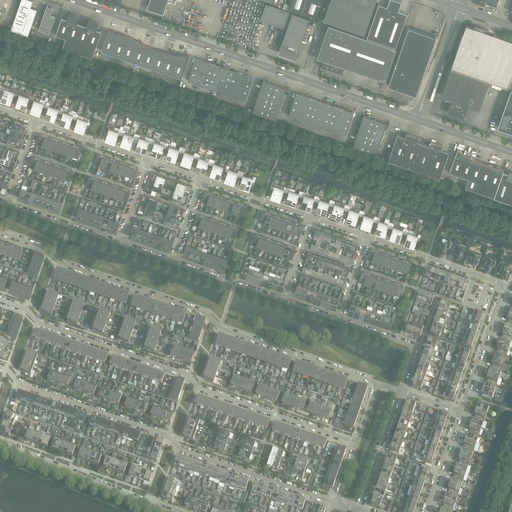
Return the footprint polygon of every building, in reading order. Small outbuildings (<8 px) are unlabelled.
[(31,0),(21,0),(11,30),(28,36),(37,9),(33,8),(31,7),(33,1),(31,0)] [(167,0),(151,0),(148,8),(163,13),(167,0)] [(316,19),(322,0),(291,0),(288,9),(316,19)] [(364,35),(376,0),(330,0),(324,21),(364,35)] [(395,48),(407,14),(398,11),(402,2),(396,0),(389,0),(387,7),(378,4),(367,37),(395,48)] [(310,18),(266,3),(260,18),(261,18),(287,27),(278,53),(295,59),(310,18)] [(39,29),(50,33),(55,16),(54,15),(51,14),(53,8),(47,5),(39,29)] [(92,58),(101,32),(96,30),(98,24),(98,23),(89,20),(89,21),(87,27),(81,25),(76,23),(78,17),(79,16),(69,13),(67,20),(63,18),(62,18),(56,35),(66,38),(63,48),(92,58)] [(396,48),(328,25),(319,53),(325,55),(321,66),(342,74),(344,67),(364,74),(385,81),(396,48)] [(488,29),(475,25),(470,37),(463,34),(451,67),(489,80),(508,87),(511,75),(511,40),(494,34),(490,45),(483,43),(488,29)] [(408,27),(389,82),(400,86),(399,88),(406,90),(406,88),(417,92),(436,37),(432,36),(412,29),(408,27)] [(176,58),(171,56),(172,54),(173,54),(173,53),(166,52),(162,51),(162,52),(162,53),(157,51),(157,50),(157,49),(157,51),(151,49),(152,48),(146,45),(143,43),(142,43),(143,44),(142,46),(137,44),(137,43),(137,44),(132,42),(133,38),(133,39),(134,38),(128,36),(123,34),(124,35),(122,39),(117,37),(117,36),(117,37),(112,35),(113,31),(114,32),(114,31),(108,30),(108,31),(101,51),(181,78),(189,55),(183,55),(182,59),(177,58),(177,57),(176,58)] [(245,100),(253,77),(196,57),(188,80),(245,100)] [(489,80),(451,67),(441,96),(452,100),(447,113),(464,118),(468,105),(479,109),(489,80)] [(275,120),(284,95),(286,89),(263,81),(252,112),(275,120)] [(6,101),(11,88),(6,86),(6,87),(3,86),(1,91),(4,92),(1,100),(6,101)] [(16,96),(18,90),(15,89),(11,88),(6,101),(11,103),(13,95),(16,96)] [(511,89),(497,128),(511,132),(511,89)] [(21,107),(26,93),(18,90),(16,96),(19,96),(16,105),(21,107)] [(345,135),(353,112),(297,92),(288,115),(345,135)] [(25,108),(28,101),(31,101),(33,96),(30,95),(30,94),(26,93),(21,107),(25,108)] [(35,112),(39,102),(41,98),(36,96),(35,97),(33,96),(31,101),(33,102),(30,111),(35,112)] [(39,102),(35,112),(40,114),(43,106),(45,107),(47,102),(44,101),(44,103),(39,102)] [(50,103),(47,102),(45,107),(48,108),(45,117),(50,118),(54,108),(49,106),(50,103)] [(54,108),(50,118),(55,120),(57,112),(60,113),(62,108),(59,107),(58,109),(54,108)] [(65,109),(62,108),(60,113),(63,114),(60,123),(65,124),(69,114),(64,112),(65,109)] [(75,119),(76,114),(77,112),(70,110),(69,114),(65,124),(69,126),(72,118),(75,119)] [(79,115),(76,114),(75,119),(77,120),(74,128),(79,130),(83,120),(78,118),(79,115)] [(376,155),(384,130),(387,124),(364,116),(353,147),(376,155)] [(84,132),(87,124),(89,125),(91,119),(84,117),(83,120),(79,130),(84,132)] [(17,126),(7,122),(5,127),(11,129),(9,134),(14,136),(17,126)] [(110,126),(107,125),(105,131),(108,132),(105,139),(111,141),(115,127),(114,126),(112,125),(111,126),(110,126)] [(17,126),(14,136),(18,137),(20,132),(26,134),(27,130),(17,126)] [(120,129),(115,127),(111,141),(115,143),(118,134),(121,135),(122,130),(120,129)] [(125,131),(122,130),(121,135),(123,136),(121,144),(126,146),(129,135),(125,133),(125,131)] [(9,134),(3,132),(2,137),(7,139),(6,144),(10,145),(14,136),(9,134)] [(129,135),(126,146),(130,147),(133,139),(136,140),(138,134),(135,133),(134,136),(129,135)] [(439,179),(449,153),(441,150),(443,146),(430,141),(428,146),(417,142),(419,137),(406,133),(405,137),(397,135),(388,161),(439,179)] [(42,146),(43,145),(42,145),(45,136),(40,134),(37,144),(42,146)] [(140,135),(138,134),(136,140),(138,141),(136,148),(141,150),(145,139),(140,138),(140,135)] [(24,139),(18,137),(14,136),(10,145),(15,147),(16,142),(22,144),(24,139)] [(50,138),(45,136),(42,145),(43,145),(46,146),(47,146),(50,138)] [(151,144),(153,139),(146,136),(145,139),(141,150),(145,152),(145,151),(148,143),(151,144)] [(56,139),(50,138),(47,146),(46,146),(45,149),(48,150),(49,147),(52,148),(56,139)] [(61,141),(56,139),(52,148),(56,149),(58,150),(61,141)] [(156,154),(160,144),(160,141),(153,139),(151,144),(153,145),(151,153),(156,154)] [(66,143),(61,141),(58,150),(56,149),(55,152),(58,153),(59,150),(63,152),(66,143)] [(160,156),(163,148),(166,149),(168,143),(161,141),(160,141),(160,144),(156,154),(160,156)] [(71,145),(66,143),(63,152),(66,153),(68,154),(71,145)] [(171,159),(175,148),(176,146),(168,143),(166,149),(169,150),(166,157),(171,159)] [(6,159),(9,149),(0,145),(0,150),(3,152),(1,157),(6,159)] [(76,146),(71,145),(68,154),(66,153),(65,156),(68,157),(69,154),(73,155),(76,146)] [(81,148),(76,146),(73,155),(72,156),(78,158),(81,148)] [(179,150),(175,148),(171,159),(175,160),(176,160),(178,152),(181,153),(183,148),(180,147),(179,150)] [(186,149),(183,148),(181,153),(184,154),(181,162),(186,164),(190,153),(185,152),(186,149)] [(503,172),(498,170),(499,168),(499,167),(495,166),(495,167),(495,168),(492,167),(493,166),(489,165),(489,167),(479,163),(479,162),(480,162),(476,160),(476,161),(474,160),(474,159),(470,157),(471,157),(470,160),(460,157),(462,152),(457,148),(457,149),(449,172),(468,179),(465,188),(494,198),(503,172)] [(19,152),(9,149),(6,159),(10,160),(12,155),(18,157),(19,152)] [(190,153),(186,164),(190,166),(190,165),(190,166),(193,158),(196,159),(198,154),(195,153),(194,155),(190,153)] [(103,156),(97,154),(94,164),(100,166),(100,165),(103,156)] [(200,154),(198,154),(196,159),(198,160),(195,168),(196,168),(201,170),(204,159),(199,158),(200,154)] [(108,158),(103,156),(100,165),(103,166),(105,166),(108,158)] [(34,168),(35,167),(34,167),(37,159),(32,157),(29,166),(34,168)] [(113,159),(108,158),(105,166),(103,166),(102,168),(105,169),(106,167),(110,168),(113,159)] [(209,161),(204,159),(201,170),(205,171),(208,164),(210,165),(212,159),(209,158),(209,161)] [(15,167),(16,162),(10,160),(6,159),(2,168),(7,170),(7,169),(8,170),(9,165),(15,167)] [(42,160),(37,159),(34,167),(35,167),(38,169),(39,169),(42,160)] [(118,161),(113,159),(110,168),(113,169),(115,170),(118,161)] [(215,160),(212,159),(210,165),(213,166),(210,174),(215,176),(219,165),(214,163),(215,160)] [(48,162),(42,160),(39,169),(38,169),(37,171),(40,172),(41,170),(45,171),(48,162)] [(123,163),(119,162),(118,161),(115,170),(113,169),(113,172),(115,173),(116,170),(120,172),(123,163)] [(53,164),(48,162),(45,171),(48,172),(50,173),(53,164)] [(128,165),(123,163),(120,172),(124,173),(125,173),(128,165)] [(220,177),(222,170),(225,171),(227,165),(220,163),(219,165),(215,176),(220,177)] [(58,166),(53,164),(50,173),(48,172),(47,175),(50,176),(51,173),(55,174),(58,166)] [(130,175),(133,166),(128,165),(125,173),(124,173),(123,176),(126,177),(126,176),(129,178),(130,176),(130,175)] [(230,166),(227,165),(225,171),(228,172),(225,180),(230,182),(233,171),(229,169),(230,166)] [(63,167),(58,166),(55,174),(58,176),(60,176),(63,167)] [(139,168),(133,166),(130,175),(130,176),(135,178),(139,168)] [(68,169),(63,167),(60,176),(58,176),(57,178),(60,179),(61,177),(65,178),(68,169)] [(244,188),(248,177),(249,174),(244,172),(245,169),(242,168),(241,171),(240,177),(242,178),(239,186),(244,188)] [(73,171),(68,169),(65,178),(64,179),(70,181),(73,171)] [(233,171),(230,182),(234,183),(237,176),(240,177),(241,171),(239,170),(238,173),(233,171)] [(505,202),(511,183),(511,172),(510,172),(509,172),(508,172),(508,174),(503,172),(494,198),(505,202)] [(162,176),(151,173),(150,177),(155,179),(154,184),(154,185),(158,186),(162,176)] [(172,180),(162,176),(158,186),(163,188),(164,182),(170,184),(172,180)] [(252,178),(248,177),(244,188),(249,189),(252,182),(254,183),(256,177),(253,176),(252,178)] [(95,178),(89,177),(86,186),(92,188),(92,187),(95,178)] [(100,180),(95,178),(92,187),(95,189),(97,189),(100,180)] [(105,182),(100,180),(97,189),(95,189),(94,191),(97,192),(98,190),(102,191),(105,182)] [(182,183),(178,182),(172,180),(170,184),(176,186),(174,192),(179,193),(182,183)] [(8,184),(3,182),(0,191),(4,193),(4,192),(5,193),(8,184)] [(110,184),(105,182),(102,191),(106,192),(107,193),(110,184)] [(154,185),(154,184),(148,182),(146,187),(152,189),(150,194),(155,196),(158,186),(154,185)] [(192,187),(182,183),(179,193),(183,195),(185,190),(191,192),(192,187)] [(275,184),(272,183),(270,188),(273,189),(270,197),(276,198),(279,188),(274,186),(275,184)] [(115,186),(110,184),(107,193),(106,192),(105,195),(107,196),(108,193),(112,194),(115,186)] [(120,187),(115,186),(112,194),(116,196),(117,196),(120,187)] [(163,188),(158,186),(155,196),(159,197),(161,192),(167,194),(168,190),(163,188)] [(279,188),(276,198),(280,200),(283,192),(286,193),(288,187),(285,186),(284,189),(279,188)] [(125,189),(120,187),(117,196),(116,196),(115,198),(118,199),(119,197),(122,198),(125,189)] [(290,188),(288,187),(286,193),(288,194),(286,201),(291,203),(294,192),(290,191),(290,188)] [(19,198),(23,200),(26,190),(21,189),(18,197),(19,198)] [(131,191),(125,189),(122,198),(122,199),(127,201),(131,191)] [(31,192),(26,190),(23,200),(27,201),(27,200),(28,201),(31,192)] [(174,192),(168,190),(167,194),(173,196),(171,201),(175,203),(179,193),(174,192)] [(210,193),(205,191),(202,201),(207,203),(208,202),(207,202),(210,193)] [(294,192),(291,203),(295,204),(298,196),(301,197),(303,192),(300,191),(299,194),(294,192)] [(37,194),(31,192),(28,201),(30,201),(29,202),(33,203),(37,194)] [(306,207),(310,197),(311,194),(306,192),(305,193),(303,192),(301,197),(303,198),(301,206),(306,207)] [(183,195),(179,193),(175,203),(180,204),(181,199),(187,201),(189,197),(183,195)] [(215,195),(210,193),(207,202),(208,202),(211,203),(212,204),(215,195)] [(42,196),(37,194),(33,203),(37,205),(38,204),(39,204),(42,196)] [(154,199),(143,195),(142,200),(148,202),(146,207),(150,209),(154,199)] [(221,197),(215,195),(212,204),(211,203),(210,206),(213,207),(214,204),(217,206),(221,197)] [(310,197),(306,207),(310,209),(313,201),(316,202),(318,196),(315,195),(314,198),(310,197)] [(47,198),(42,196),(39,204),(40,205),(44,207),(47,198)] [(321,212),(325,201),(326,199),(321,197),(318,196),(316,202),(318,202),(316,210),(321,212)] [(226,199),(221,197),(217,206),(221,207),(223,207),(226,199)] [(52,199),(47,198),(44,207),(48,208),(48,207),(49,208),(52,199)] [(57,201),(52,199),(49,208),(50,208),(50,209),(54,210),(57,201)] [(164,203),(154,199),(150,209),(155,210),(156,205),(162,207),(164,203)] [(231,200),(227,199),(226,199),(223,207),(221,207),(220,210),(223,211),(224,208),(228,209),(231,200)] [(236,202),(231,200),(228,209),(231,210),(233,211),(236,202)] [(325,201),(321,212),(325,213),(328,205),(331,206),(333,201),(330,200),(329,203),(325,201)] [(62,203),(57,201),(54,210),(58,212),(58,211),(59,212),(62,203)] [(336,202),(333,201),(331,206),(334,207),(331,214),(331,215),(336,216),(340,206),(335,204),(336,202)] [(241,204),(236,202),(233,211),(231,210),(230,213),(233,214),(234,211),(238,213),(241,204)] [(174,206),(164,203),(162,207),(168,209),(166,214),(171,216),(174,206)] [(340,206),(336,216),(341,218),(343,210),(346,210),(348,205),(341,203),(340,206)] [(246,206),(241,204),(238,213),(237,213),(243,215),(246,206)] [(150,209),(146,207),(140,205),(138,210),(144,212),(142,217),(147,218),(150,209)] [(351,206),(348,205),(346,210),(349,211),(346,220),(351,221),(354,211),(350,209),(351,206)] [(185,210),(174,206),(171,216),(175,218),(175,217),(177,212),(183,214),(185,210)] [(354,211),(351,221),(355,223),(358,215),(361,216),(363,211),(360,210),(360,209),(355,208),(354,211)] [(84,210),(78,209),(75,217),(77,218),(76,218),(80,219),(84,210)] [(155,210),(150,209),(147,218),(151,220),(153,215),(159,217),(160,212),(155,210)] [(89,212),(84,210),(80,219),(86,221),(89,212)] [(268,213),(262,211),(259,221),(265,223),(265,222),(268,213)] [(365,212),(363,211),(361,216),(363,217),(360,225),(361,226),(366,227),(370,214),(365,212)] [(94,214),(89,212),(86,221),(91,223),(94,214)] [(166,214),(160,212),(159,217),(165,219),(163,224),(167,226),(171,216),(166,214)] [(273,215),(268,213),(265,222),(268,223),(270,224),(273,215)] [(99,216),(94,214),(91,223),(96,225),(99,216)] [(202,216),(197,214),(194,224),(199,226),(200,225),(199,225),(202,216)] [(370,214),(366,227),(370,229),(373,221),(375,222),(377,217),(375,216),(375,215),(370,214)] [(273,215),(270,224),(268,223),(267,226),(270,227),(271,224),(275,226),(278,217),(273,215)] [(104,218),(99,216),(96,225),(101,227),(104,218)] [(175,218),(171,216),(167,226),(172,227),(174,222),(180,224),(181,219),(175,217),(175,218)] [(208,218),(202,216),(199,225),(200,225),(203,226),(204,227),(208,218)] [(283,218),(278,217),(275,226),(278,227),(280,227),(283,218)] [(380,218),(377,217),(375,222),(378,223),(375,231),(380,233),(384,223),(379,221),(380,218)] [(109,219),(104,218),(101,227),(106,228),(109,219)] [(213,220),(208,218),(204,227),(203,226),(202,229),(205,230),(206,227),(210,228),(213,220)] [(288,220),(283,218),(280,227),(278,227),(278,229),(280,230),(281,228),(285,229),(288,220)] [(114,221),(109,219),(106,228),(111,230),(114,221)] [(218,221),(213,220),(210,228),(213,230),(215,230),(218,221)] [(293,222),(288,220),(285,229),(289,230),(290,231),(293,222)] [(120,223),(114,221),(111,230),(115,232),(115,231),(117,231),(120,223)] [(223,223),(218,221),(215,230),(213,230),(212,232),(215,233),(216,231),(220,232),(223,223)] [(293,222),(290,231),(289,230),(288,233),(291,234),(292,231),(295,232),(295,233),(298,224),(293,222)] [(384,223),(380,233),(385,235),(387,227),(390,228),(392,223),(389,222),(388,224),(384,223)] [(228,225),(223,223),(220,232),(223,233),(225,234),(228,225)] [(395,224),(392,223),(390,228),(393,229),(390,237),(395,239),(400,225),(395,223),(395,224)] [(304,226),(298,224),(295,233),(295,232),(295,233),(300,235),(304,226)] [(233,227),(228,225),(225,234),(223,233),(223,236),(225,237),(226,234),(230,235),(233,227)] [(400,225),(395,239),(399,241),(402,233),(405,234),(406,229),(404,228),(404,227),(400,225)] [(137,229),(132,227),(129,235),(129,236),(130,236),(130,237),(134,238),(137,229)] [(238,228),(233,227),(230,235),(229,236),(235,238),(238,228)] [(143,231),(137,229),(134,238),(139,240),(143,231)] [(409,245),(413,234),(414,231),(406,229),(405,234),(407,235),(404,243),(409,245)] [(322,232),(316,230),(313,239),(316,240),(315,246),(311,244),(309,249),(315,251),(322,232)] [(148,233),(143,231),(139,240),(145,242),(148,233)] [(327,234),(322,232),(315,251),(320,253),(322,248),(318,247),(320,242),(323,243),(327,234)] [(153,234),(148,233),(145,242),(150,244),(153,234)] [(158,236),(153,234),(150,244),(155,245),(158,236)] [(257,246),(257,245),(260,236),(254,234),(251,244),(257,246)] [(332,235),(327,234),(323,243),(327,244),(325,249),(322,248),(320,253),(325,255),(332,235)] [(413,234),(409,245),(414,247),(417,239),(419,240),(421,235),(418,234),(417,236),(413,234)] [(337,237),(332,235),(325,255),(330,257),(332,252),(328,250),(330,245),(334,246),(337,237)] [(163,238),(158,236),(155,245),(160,247),(163,238)] [(265,238),(260,236),(257,245),(260,246),(262,246),(265,238)] [(342,239),(337,237),(334,246),(337,247),(336,253),(332,252),(330,257),(335,258),(342,239)] [(168,240),(163,238),(160,247),(165,249),(168,240)] [(270,239),(265,238),(262,246),(260,246),(259,249),(262,250),(263,247),(267,248),(270,239)] [(275,241),(270,239),(267,248),(270,250),(272,250),(275,241)] [(347,241),(342,239),(335,258),(340,260),(342,255),(338,254),(341,249),(344,250),(347,241)] [(173,242),(168,240),(165,249),(169,250),(170,250),(173,242)] [(447,243),(442,241),(438,251),(445,253),(448,246),(451,247),(453,242),(448,240),(447,243)] [(280,243),(275,241),(272,250),(270,250),(270,252),(272,253),(273,250),(277,252),(280,243)] [(352,243),(347,241),(344,250),(347,251),(346,257),(342,255),(340,260),(345,262),(352,243)] [(5,243),(3,242),(0,249),(0,251),(5,253),(8,243),(5,242),(5,243)] [(11,244),(8,243),(5,253),(10,255),(13,246),(11,245),(11,244)] [(285,245),(280,243),(277,252),(281,253),(282,254),(285,245)] [(357,244),(352,243),(345,262),(351,264),(352,259),(348,257),(351,252),(354,253),(357,244)] [(455,251),(453,256),(461,259),(465,248),(464,248),(465,247),(465,246),(458,244),(457,246),(456,249),(455,252),(455,251)] [(290,247),(285,245),(282,254),(281,253),(280,256),(283,257),(284,254),(287,255),(290,247)] [(15,246),(13,246),(10,255),(15,256),(18,247),(15,246)] [(184,256),(188,257),(191,248),(186,246),(183,254),(184,255),(184,256)] [(21,248),(18,247),(15,256),(20,258),(23,249),(21,249),(21,248)] [(198,260),(201,251),(202,249),(197,247),(196,250),(193,259),(198,260)] [(296,248),(290,247),(287,255),(287,256),(292,258),(296,248)] [(196,250),(191,248),(188,257),(193,259),(196,250)] [(372,260),(373,260),(372,259),(375,251),(370,249),(367,258),(372,260)] [(207,253),(201,251),(198,260),(203,262),(207,253)] [(380,252),(375,251),(372,259),(373,260),(376,261),(377,261),(380,252)] [(468,261),(471,262),(478,265),(481,255),(472,251),(468,261)] [(35,252),(33,257),(43,260),(42,260),(44,255),(35,252)] [(380,252),(377,261),(376,261),(375,263),(378,264),(379,262),(382,263),(386,254),(380,252)] [(212,255),(207,253),(203,262),(209,264),(212,255)] [(301,272),(307,274),(314,255),(308,253),(305,262),(309,263),(307,269),(303,267),(301,272)] [(391,256),(386,254),(382,263),(386,264),(388,265),(391,256)] [(217,257),(212,255),(209,264),(214,266),(217,257)] [(319,256),(314,255),(307,274),(312,276),(314,271),(310,269),(312,264),(316,265),(319,256)] [(324,258),(319,256),(316,265),(319,267),(318,272),(314,271),(312,276),(317,278),(324,258)] [(391,256),(388,265),(386,264),(385,267),(388,268),(389,265),(393,266),(396,258),(391,256)] [(487,256),(483,267),(490,269),(492,264),(495,265),(497,258),(492,256),(492,258),(487,256)] [(43,260),(33,257),(31,262),(41,265),(42,260),(43,261),(43,260)] [(222,258),(217,257),(214,266),(219,268),(222,258)] [(227,260),(222,258),(219,268),(223,269),(223,268),(224,269),(227,260)] [(329,260),(324,258),(317,278),(322,279),(324,274),(320,273),(323,268),(326,269),(329,260)] [(401,259),(396,258),(393,266),(396,268),(398,268),(401,259)] [(406,261),(401,259),(398,268),(396,268),(395,270),(398,271),(399,269),(403,270),(406,261)] [(334,262),(329,260),(326,269),(329,270),(328,276),(324,274),(322,279),(327,281),(334,262)] [(507,268),(510,270),(511,264),(511,263),(503,260),(499,272),(505,274),(507,268)] [(411,263),(406,261),(403,270),(402,271),(408,273),(411,263)] [(41,265),(31,262),(29,267),(39,271),(39,270),(41,265)] [(339,263),(334,262),(327,281),(332,283),(334,278),(330,277),(333,271),(336,273),(339,263)] [(344,265),(339,263),(336,273),(339,274),(338,279),(334,278),(332,283),(337,285),(344,265)] [(350,267),(344,265),(337,285),(343,287),(345,281),(340,280),(343,275),(346,276),(350,267)] [(243,266),(240,274),(240,275),(246,277),(249,268),(243,266)] [(39,271),(29,267),(27,273),(37,276),(39,271)] [(254,270),(249,268),(246,277),(251,279),(254,270)] [(428,282),(429,279),(432,270),(427,269),(424,278),(423,280),(428,282)] [(54,279),(59,281),(62,272),(59,271),(57,270),(54,279)] [(259,271),(254,270),(251,279),(256,280),(259,271)] [(437,272),(432,270),(429,279),(434,281),(437,272)] [(264,273),(259,271),(256,280),(261,282),(264,273)] [(364,283),(365,282),(364,282),(367,273),(362,271),(359,281),(364,283)] [(66,273),(62,272),(59,281),(64,283),(67,274),(65,273),(66,273)] [(442,274),(437,272),(434,281),(439,283),(442,274)] [(269,275),(264,273),(261,282),(266,284),(269,275)] [(373,275),(367,273),(364,282),(365,282),(368,283),(369,284),(373,275)] [(69,275),(67,274),(64,283),(69,285),(73,275),(69,274),(69,275)] [(276,288),(279,278),(280,276),(275,274),(274,277),(271,286),(276,288)] [(447,276),(442,274),(439,283),(444,285),(447,276)] [(76,276),(73,275),(69,285),(74,287),(77,278),(76,277),(76,276)] [(274,277),(269,275),(266,284),(271,286),(274,277)] [(378,277),(373,275),(369,284),(368,283),(367,286),(370,287),(371,284),(375,286),(378,277)] [(452,277),(447,276),(444,285),(448,286),(452,277)] [(383,279),(378,277),(375,286),(378,287),(380,287),(383,279)] [(457,279),(452,277),(448,286),(453,288),(457,279)] [(79,278),(77,278),(74,287),(79,288),(83,279),(80,278),(79,278)] [(285,280),(279,278),(276,288),(281,289),(285,280)] [(86,280),(83,279),(79,288),(85,290),(88,281),(86,281),(86,280)] [(388,280),(383,279),(380,287),(378,287),(377,290),(380,291),(381,288),(385,289),(388,280)] [(461,281),(457,279),(453,288),(458,290),(461,281)] [(17,282),(12,280),(9,290),(14,292),(17,282)] [(393,282),(388,280),(385,289),(388,290),(390,291),(393,282)] [(90,282),(88,281),(85,290),(90,292),(93,282),(90,281),(90,282)] [(466,282),(461,281),(458,290),(463,291),(466,282)] [(22,284),(17,282),(14,292),(19,293),(19,294),(22,284)] [(96,283),(93,282),(90,292),(95,294),(98,285),(96,284),(96,283)] [(398,284),(393,282),(390,291),(388,290),(388,293),(390,294),(391,291),(395,293),(398,284)] [(27,286),(22,284),(19,294),(24,295),(27,286)] [(403,286),(398,284),(395,293),(394,294),(400,295),(403,286)] [(100,285),(98,285),(95,294),(100,295),(103,286),(100,285)] [(297,285),(294,293),(294,294),(299,296),(302,287),(297,285)] [(33,288),(27,286),(24,295),(30,297),(33,288)] [(106,287),(103,286),(100,295),(105,297),(108,288),(106,288),(106,287)] [(308,288),(302,287),(299,296),(304,297),(308,288)] [(110,289),(108,288),(105,297),(110,299),(113,290),(110,288),(110,289)] [(313,290),(308,288),(304,297),(310,299),(313,290)] [(117,291),(113,290),(110,299),(115,301),(118,292),(117,291)] [(318,292),(313,290),(310,299),(315,301),(318,292)] [(49,292),(47,297),(57,300),(59,295),(49,292)] [(120,293),(118,292),(115,301),(120,303),(124,293),(120,292),(120,293)] [(323,294),(318,292),(315,301),(320,303),(323,294)] [(416,301),(421,303),(424,294),(419,292),(416,301)] [(127,294),(124,293),(120,303),(126,304),(129,295),(127,295),(127,294)] [(328,295),(323,294),(320,303),(325,304),(328,295)] [(429,296),(424,294),(421,303),(426,305),(429,296)] [(333,297),(328,295),(325,304),(330,306),(333,297)] [(434,298),(429,296),(426,305),(431,307),(434,298)] [(57,300),(47,297),(46,302),(55,306),(57,300)] [(131,306),(136,308),(139,299),(136,297),(136,298),(134,297),(131,306)] [(338,299),(333,297),(330,306),(335,308),(338,299)] [(143,300),(139,299),(136,308),(141,310),(144,301),(142,300),(143,300)] [(442,300),(440,305),(449,308),(451,303),(442,300)] [(75,301),(73,306),(82,309),(84,304),(75,301)] [(146,302),(144,301),(141,310),(146,312),(150,302),(146,301),(146,302)] [(55,306),(46,302),(44,307),(53,311),(55,306)] [(153,303),(150,302),(146,312),(151,313),(155,305),(153,304),(153,303)] [(351,303),(348,312),(353,314),(356,305),(351,303)] [(156,305),(155,305),(151,313),(157,315),(160,306),(157,305),(156,305)] [(361,307),(356,305),(353,314),(358,316),(361,307)] [(82,309),(73,306),(71,311),(81,314),(82,309)] [(163,307),(160,306),(157,315),(162,317),(165,308),(163,307)] [(368,320),(372,311),(373,308),(368,306),(366,309),(363,318),(368,320)] [(53,311),(44,307),(42,313),(44,313),(44,314),(44,313),(52,316),(53,311)] [(366,309),(361,307),(358,316),(363,318),(366,309)] [(167,309),(165,308),(162,317),(167,319),(170,309),(167,308),(167,309)] [(173,310),(170,309),(167,319),(172,321),(175,312),(173,311),(173,310)] [(100,310),(99,315),(108,318),(110,313),(100,310)] [(81,314),(71,311),(69,316),(79,320),(81,314)] [(377,312),(372,311),(368,320),(374,321),(377,312)] [(474,311),(472,317),(481,320),(483,315),(479,313),(479,312),(474,311)] [(177,312),(175,312),(172,321),(177,322),(180,313),(177,312)] [(382,314),(377,312),(374,321),(379,323),(382,314)] [(14,313),(12,316),(12,318),(21,321),(23,316),(14,313)] [(184,314),(180,313),(177,322),(182,324),(186,315),(183,315),(184,314)] [(387,316),(382,314),(379,323),(384,325),(387,316)] [(108,318),(99,315),(97,320),(106,323),(108,318)] [(21,321),(12,318),(12,316),(10,316),(9,318),(11,319),(10,323),(20,326),(21,321)] [(79,320),(69,316),(68,322),(69,322),(69,323),(69,322),(77,325),(79,320)] [(392,318),(387,316),(384,325),(389,327),(392,318)] [(197,318),(195,323),(204,326),(206,321),(197,318)] [(126,319),(125,324),(134,327),(136,322),(126,319)] [(106,323),(97,320),(95,325),(105,328),(106,323)] [(20,326),(10,323),(9,326),(8,327),(18,331),(20,326)] [(204,326),(195,323),(193,328),(203,331),(204,326)] [(405,332),(410,334),(413,325),(408,323),(405,332)] [(134,327),(125,324),(123,329),(132,332),(134,327)] [(18,331),(8,327),(9,326),(7,325),(6,328),(8,329),(7,333),(16,336),(18,331)] [(105,328),(95,325),(93,331),(95,331),(95,332),(95,331),(103,334),(105,328)] [(418,327),(413,325),(410,334),(415,336),(418,327)] [(423,329),(418,327),(415,336),(420,338),(423,329)] [(162,331),(152,328),(150,333),(160,336),(162,331)] [(203,331),(193,328),(191,333),(201,336),(203,331)] [(132,332),(123,329),(121,334),(131,338),(132,332)] [(441,333),(432,329),(430,334),(439,338),(441,333)] [(33,339),(38,341),(41,332),(36,330),(33,339)] [(511,340),(511,332),(504,330),(502,335),(503,335),(502,338),(511,341),(511,340)] [(46,334),(41,332),(38,341),(42,342),(43,343),(46,334)] [(160,336),(150,333),(148,338),(158,341),(160,336)] [(201,336),(191,333),(189,338),(199,342),(201,336)] [(52,336),(46,334),(43,343),(42,342),(41,345),(44,346),(45,343),(48,344),(52,336)] [(131,338),(121,334),(119,340),(121,340),(121,341),(121,340),(129,343),(131,338)] [(9,337),(3,336),(0,345),(7,347),(8,344),(6,344),(9,337)] [(57,337),(52,336),(48,344),(52,346),(54,346),(57,337)] [(216,345),(221,347),(224,338),(221,337),(219,336),(216,345)] [(62,339),(57,337),(54,346),(52,346),(51,348),(54,349),(55,347),(59,348),(62,339)] [(158,341),(148,338),(147,343),(156,346),(158,341)] [(228,339),(224,338),(221,347),(226,349),(229,340),(227,339),(228,339)] [(429,338),(427,343),(436,347),(438,342),(429,338)] [(511,341),(502,338),(501,340),(500,340),(498,345),(509,349),(511,341)] [(67,341),(62,339),(59,348),(62,349),(64,350),(67,341)] [(231,341),(229,340),(226,349),(231,351),(235,341),(231,340),(231,341)] [(72,343),(67,341),(64,350),(62,349),(61,352),(64,353),(65,350),(69,352),(72,343)] [(238,342),(235,341),(231,351),(236,352),(239,344),(238,343),(238,342)] [(473,344),(464,341),(462,346),(471,349),(473,344)] [(77,345),(72,343),(69,352),(73,353),(74,353),(77,345)] [(156,346),(147,343),(145,348),(147,349),(146,350),(147,350),(147,349),(154,352),(156,346)] [(241,344),(239,344),(236,352),(241,354),(245,345),(242,344),(241,344)] [(82,346),(77,345),(74,353),(73,353),(72,355),(75,356),(75,354),(79,355),(82,346)] [(248,346),(245,345),(241,354),(247,356),(250,347),(248,346)] [(509,349),(498,345),(497,350),(498,350),(497,353),(507,356),(509,349)] [(87,348),(82,346),(79,355),(83,356),(84,357),(87,348)] [(171,356),(176,358),(179,348),(174,346),(171,356)] [(252,348),(250,347),(247,356),(252,358),(255,348),(252,347),(252,348)] [(92,350),(87,348),(84,357),(83,356),(82,359),(85,360),(86,357),(89,359),(92,350)] [(184,350),(179,348),(176,358),(181,359),(184,350)] [(258,349),(255,348),(252,358),(257,360),(260,351),(258,350),(258,349)] [(98,352),(92,350),(89,359),(93,360),(94,360),(98,352)] [(189,352),(184,350),(181,359),(186,361),(189,352)] [(461,350),(459,355),(468,358),(470,353),(461,350)] [(262,351),(260,351),(257,360),(262,361),(265,352),(262,351)] [(28,352),(27,357),(36,360),(36,361),(38,362),(39,359),(37,359),(38,355),(28,352)] [(103,353),(98,352),(94,360),(93,360),(92,363),(95,364),(96,361),(100,362),(103,353)] [(189,352),(186,361),(192,363),(195,354),(189,352)] [(269,353),(265,352),(262,361),(267,363),(270,354),(268,354),(269,353)] [(108,355),(103,353),(100,362),(105,364),(108,355)] [(507,356),(497,353),(496,355),(495,355),(493,360),(504,364),(507,356)] [(272,355),(270,354),(267,363),(272,365),(275,355),(272,354),(272,355)] [(279,357),(275,355),(272,365),(277,367),(280,358),(279,357)] [(36,360),(27,357),(25,362),(34,365),(36,361),(36,360)] [(110,366),(115,368),(119,359),(113,357),(110,366)] [(211,358),(209,363),(219,366),(221,361),(211,358)] [(282,358),(280,358),(277,367),(282,368),(286,359),(282,358)] [(124,361),(119,359),(115,368),(119,369),(121,370),(124,361)] [(289,360),(286,359),(282,368),(288,370),(291,361),(289,361),(289,360)] [(466,363),(457,360),(456,364),(465,368),(466,363)] [(504,364),(493,360),(491,365),(493,365),(492,368),(501,371),(504,364)] [(129,362),(124,361),(121,370),(119,369),(118,372),(121,373),(122,370),(126,371),(129,362)] [(34,365),(25,362),(23,366),(33,370),(32,371),(35,372),(36,369),(33,368),(34,365)] [(134,364),(129,362),(126,371),(129,373),(131,373),(134,364)] [(219,366),(209,363),(208,368),(217,371),(219,366)] [(293,372),(298,374),(301,364),(298,363),(298,364),(296,363),(293,372)] [(134,364),(131,373),(129,373),(128,375),(131,376),(132,374),(136,375),(139,366),(134,364)] [(305,366),(301,364),(298,374),(303,376),(306,367),(304,366),(305,366)] [(33,370),(23,366),(22,371),(31,375),(32,371),(33,370)] [(144,368),(139,366),(136,375),(139,376),(141,377),(144,368)] [(308,368),(306,367),(303,376),(308,378),(312,368),(308,367),(308,368)] [(144,368),(141,377),(139,376),(139,379),(141,380),(142,377),(146,378),(149,370),(144,368)] [(217,371),(208,368),(206,373),(215,377),(217,371)] [(315,369),(312,368),(308,378),(313,379),(316,370),(315,370),(315,369)] [(501,371),(492,368),(491,370),(490,370),(488,375),(499,378),(501,371)] [(48,381),(53,382),(56,373),(58,373),(58,371),(56,370),(55,372),(51,371),(48,381)] [(154,371),(149,370),(146,378),(150,380),(151,380),(154,371)] [(318,371),(316,370),(313,379),(319,381),(322,372),(319,370),(318,371)] [(159,373),(154,371),(151,380),(150,380),(149,382),(152,383),(153,381),(156,382),(159,373)] [(325,373),(322,372),(319,381),(324,383),(327,374),(325,373)] [(58,373),(56,373),(53,382),(58,384),(61,375),(58,373)] [(64,376),(61,375),(58,384),(62,386),(66,376),(67,377),(68,374),(65,373),(64,376)] [(165,375),(159,373),(156,382),(162,384),(165,375)] [(215,377),(206,373),(204,379),(213,382),(215,377)] [(329,375),(327,374),(324,383),(329,385),(332,375),(329,374),(329,375)] [(335,376),(332,375),(329,385),(334,386),(337,378),(335,377),(335,376)] [(499,378),(488,375),(486,380),(487,380),(487,383),(496,386),(499,378)] [(67,377),(66,376),(62,386),(68,387),(71,378),(67,377)] [(230,386),(236,388),(239,378),(234,377),(230,386)] [(244,380),(239,378),(236,388),(241,390),(244,380)] [(339,378),(337,378),(334,386),(339,388),(342,379),(339,378)] [(74,390),(79,391),(82,382),(84,383),(84,380),(82,379),(81,382),(77,380),(74,390)] [(176,379),(174,382),(174,384),(183,387),(185,382),(176,379)] [(346,380),(342,379),(339,388),(344,390),(348,381),(345,380),(346,380)] [(249,382),(244,380),(241,390),(246,391),(249,382)] [(84,383),(82,382),(79,391),(84,393),(87,384),(84,383)] [(90,385),(87,384),(84,393),(88,395),(92,385),(93,386),(94,383),(91,382),(90,385)] [(183,387),(174,384),(174,382),(172,382),(171,384),(173,385),(172,389),(181,392),(183,387)] [(254,384),(249,382),(246,391),(251,393),(254,384)] [(425,386),(423,385),(413,382),(412,387),(420,390),(420,391),(423,392),(425,386)] [(496,386),(487,383),(486,385),(485,384),(483,390),(494,393),(496,386)] [(358,384),(357,390),(366,393),(368,388),(358,384)] [(93,386),(92,385),(88,395),(94,397),(97,387),(93,386)] [(259,385),(256,395),(261,397),(264,387),(259,385)] [(269,389),(264,387),(261,397),(266,399),(269,389)] [(102,389),(100,396),(99,398),(104,400),(107,391),(109,391),(109,389),(107,388),(106,390),(102,389)] [(456,392),(447,388),(445,388),(443,392),(446,393),(455,396),(456,392)] [(181,392),(172,389),(171,392),(170,393),(180,397),(181,392)] [(275,391),(269,389),(266,399),(271,400),(275,391)] [(366,393),(357,390),(355,395),(364,398),(366,393)] [(494,393),(483,390),(481,395),(482,395),(481,398),(491,401),(494,393)] [(109,391),(107,391),(104,400),(109,402),(112,392),(109,391)] [(115,394),(112,392),(109,402),(113,403),(117,394),(118,395),(119,392),(116,391),(115,394)] [(180,397),(170,393),(171,392),(169,391),(168,394),(170,395),(169,399),(178,402),(180,397)] [(280,393),(275,391),(271,400),(277,402),(280,393)] [(17,396),(13,395),(11,401),(15,402),(15,403),(20,405),(24,394),(19,392),(17,396)] [(455,396),(446,393),(444,399),(448,401),(448,400),(453,402),(455,396)] [(29,395),(24,394),(20,405),(25,406),(29,395)] [(118,395),(117,394),(113,403),(119,405),(122,396),(118,395)] [(285,394),(282,404),(287,406),(290,396),(285,394)] [(34,397),(29,395),(25,406),(30,408),(31,405),(34,397)] [(364,398),(355,395),(353,400),(363,403),(364,398)] [(203,398),(198,396),(195,405),(200,407),(203,398)] [(295,398),(290,396),(287,406),(292,408),(295,398)] [(125,407),(130,409),(133,400),(135,400),(135,398),(133,397),(132,399),(128,398),(125,407)] [(301,400),(295,398),(292,408),(297,409),(301,400)] [(139,412),(143,403),(144,404),(145,401),(142,400),(139,399),(138,401),(135,411),(139,412)] [(135,400),(133,400),(130,409),(135,411),(138,401),(135,400)] [(210,401),(208,400),(205,409),(204,408),(203,411),(206,412),(207,409),(211,410),(214,401),(210,400),(210,401)] [(306,402),(301,400),(297,409),(303,411),(306,402)] [(363,403),(353,400),(351,405),(361,408),(363,403)] [(407,401),(405,406),(414,409),(416,404),(407,401)] [(144,404),(143,403),(139,412),(145,414),(148,405),(144,404)] [(310,403),(307,413),(312,415),(316,405),(310,403)] [(479,403),(479,406),(477,405),(476,410),(486,414),(489,406),(479,403)] [(156,418),(159,409),(161,409),(161,407),(159,406),(154,404),(153,407),(154,407),(151,416),(156,418)] [(220,404),(218,404),(216,412),(214,412),(213,414),(216,415),(217,413),(221,414),(224,405),(220,404)] [(321,407),(316,405),(312,415),(318,416),(321,407)] [(361,408),(351,405),(349,410),(359,413),(361,408)] [(414,409),(405,406),(403,411),(413,414),(414,409)] [(234,409),(230,407),(230,408),(229,407),(226,416),(224,415),(223,418),(226,419),(227,416),(231,417),(234,409)] [(326,409),(321,407),(318,416),(323,418),(326,409)] [(161,409),(159,409),(156,418),(161,420),(164,411),(161,409)] [(167,412),(164,411),(161,420),(165,422),(169,412),(170,413),(171,410),(168,409),(167,412)] [(331,411),(326,409),(323,418),(328,420),(331,411)] [(359,413),(349,410),(348,415),(357,418),(359,413)] [(486,414),(476,410),(474,415),(475,416),(474,418),(484,422),(486,414)] [(240,412),(239,411),(236,419),(235,419),(234,421),(237,422),(238,420),(241,421),(244,412),(241,411),(240,412)] [(413,414),(403,411),(402,416),(411,419),(413,414)] [(170,413),(169,412),(165,422),(171,423),(174,414),(170,413)] [(248,413),(244,412),(241,421),(245,422),(246,423),(249,415),(248,414),(248,413)] [(444,413),(439,412),(437,417),(446,421),(448,416),(443,414),(444,413)] [(7,413),(5,418),(15,421),(16,416),(7,413)] [(251,415),(249,415),(246,423),(245,422),(244,425),(247,426),(248,423),(251,425),(254,416),(251,414),(251,415)] [(357,418),(348,415),(346,420),(355,424),(357,418)] [(411,419),(402,416),(400,421),(409,424),(411,419)] [(446,421),(437,417),(435,417),(433,421),(445,425),(446,421)] [(15,421),(5,418),(4,423),(13,426),(15,421)] [(200,421),(192,418),(191,418),(189,423),(198,426),(198,427),(200,428),(201,425),(199,425),(200,421)] [(261,419),(259,418),(257,426),(255,426),(254,428),(257,429),(258,427),(262,428),(265,419),(261,418),(261,419)] [(484,422),(474,418),(473,421),(472,420),(470,425),(481,429),(484,422)] [(270,421),(265,419),(262,428),(267,430),(270,421)] [(355,424),(346,420),(344,426),(354,429),(355,424)] [(409,424),(400,421),(398,425),(407,429),(409,424)] [(443,430),(445,425),(433,421),(432,426),(434,427),(443,430)] [(13,426),(4,423),(2,428),(11,431),(13,426)] [(198,426),(189,423),(187,427),(196,431),(198,427),(198,426)] [(280,425),(275,423),(274,426),(272,432),(277,434),(280,425)] [(113,437),(114,434),(116,426),(112,424),(109,433),(108,435),(113,437)] [(410,429),(407,429),(398,425),(397,430),(406,434),(408,434),(410,429)] [(481,429),(470,425),(469,430),(470,431),(469,433),(479,436),(481,429)] [(196,431),(187,427),(185,432),(195,435),(194,437),(197,438),(198,435),(195,434),(196,431)] [(287,428),(285,427),(282,435),(281,435),(280,437),(283,438),(284,436),(288,437),(291,428),(287,427),(287,428)] [(11,431),(2,428),(0,433),(9,437),(11,431)] [(122,440),(123,438),(126,429),(121,428),(118,436),(118,438),(122,440)] [(226,432),(220,430),(218,437),(216,436),(216,439),(222,441),(226,432)] [(406,434),(397,430),(395,435),(404,438),(406,434)] [(26,441),(32,442),(35,433),(29,431),(26,441)] [(297,431),(296,431),(293,439),(291,438),(290,441),(293,442),(294,439),(298,441),(301,432),(297,431)] [(441,435),(432,432),(430,431),(428,436),(440,440),(441,435)] [(185,432),(184,437),(186,438),(189,439),(193,441),(194,437),(195,435),(185,432)] [(231,434),(226,432),(222,441),(229,443),(230,441),(229,440),(231,434)] [(40,435),(35,433),(32,442),(37,444),(40,435)] [(479,436),(469,433),(468,435),(467,435),(465,440),(476,444),(479,436)] [(307,435),(306,434),(303,442),(301,442),(301,445),(303,446),(304,443),(308,444),(311,435),(307,434),(307,435)] [(45,437),(40,435),(37,444),(42,446),(45,437)] [(404,438),(395,435),(393,440),(402,443),(404,438)] [(438,445),(440,440),(428,436),(427,441),(429,441),(438,445)] [(50,439),(45,437),(42,446),(47,448),(50,439)] [(57,451),(60,442),(61,440),(56,438),(52,449),(57,451)] [(164,441),(155,438),(153,444),(162,447),(164,441)] [(317,438),(316,438),(313,446),(312,445),(311,448),(314,449),(315,446),(318,448),(321,439),(318,438),(317,438)] [(222,441),(216,439),(215,441),(216,441),(214,448),(219,450),(222,441)] [(250,441),(245,439),(243,445),(241,445),(240,447),(247,450),(250,441)] [(327,441),(321,439),(318,448),(324,450),(327,441)] [(402,443),(393,440),(392,445),(401,448),(402,443)] [(476,444),(465,440),(464,445),(465,446),(464,448),(473,451),(476,444)] [(229,443),(222,441),(219,450),(225,452),(227,445),(228,446),(229,443)] [(256,442),(250,441),(247,450),(254,452),(255,450),(255,449),(255,450),(253,449),(256,442)] [(65,444),(60,442),(57,451),(62,453),(65,444)] [(70,446),(65,444),(62,453),(67,455),(70,446)] [(162,447),(153,444),(151,449),(161,452),(162,447)] [(401,448),(392,445),(390,450),(399,453),(401,448)] [(76,447),(70,446),(67,455),(73,457),(76,447)] [(247,450),(240,447),(240,449),(241,450),(239,457),(244,458),(247,450)] [(337,447),(336,451),(335,452),(344,455),(346,450),(337,447)] [(473,451),(464,448),(463,450),(462,450),(460,455),(471,459),(473,451)] [(86,451),(81,449),(78,458),(83,460),(86,451)] [(161,452),(151,449),(150,454),(159,457),(161,452)] [(278,450),(273,449),(271,455),(269,455),(269,457),(275,459),(278,450)] [(254,452),(247,450),(244,458),(249,460),(252,454),(253,454),(254,452)] [(284,452),(278,450),(275,459),(282,462),(283,459),(281,459),(284,452)] [(344,455),(335,452),(336,451),(333,450),(332,453),(335,453),(333,457),(343,460),(344,455)] [(435,454),(426,451),(423,450),(422,455),(424,456),(433,459),(435,454)] [(91,453),(86,451),(83,460),(88,462),(91,453)] [(97,455),(91,453),(88,462),(93,464),(97,455)] [(159,457),(150,454),(148,459),(157,462),(159,457)] [(102,457),(97,455),(93,464),(99,466),(102,457)] [(471,459),(460,455),(459,458),(458,460),(459,460),(459,463),(468,466),(471,459)] [(179,469),(182,458),(177,456),(173,467),(179,469)] [(388,456),(386,461),(395,465),(397,460),(388,456)] [(433,459),(424,456),(422,461),(431,464),(433,459)] [(275,459),(269,457),(268,459),(269,460),(267,466),(272,468),(275,459)] [(303,459),(298,457),(296,464),(294,463),(293,466),(300,468),(303,459)] [(343,460),(333,457),(332,460),(332,462),(341,465),(343,460)] [(103,467),(109,469),(112,460),(106,458),(103,467)] [(184,471),(187,460),(182,458),(179,469),(184,471)] [(282,462),(275,459),(272,468),(278,470),(280,463),(281,464),(282,462)] [(309,461),(303,459),(300,468),(307,470),(308,468),(306,467),(309,461)] [(341,465),(332,462),(332,460),(330,459),(329,462),(331,463),(330,466),(339,470),(341,465)] [(117,462),(112,460),(109,469),(114,471),(117,462)] [(189,471),(193,462),(187,460),(184,471),(189,473),(190,471),(189,471)] [(122,464),(117,462),(114,471),(119,473),(122,464)] [(198,463),(194,462),(193,462),(189,471),(190,471),(195,473),(198,463)] [(203,465),(198,463),(195,473),(200,474),(203,465)] [(468,466),(459,463),(458,465),(457,465),(455,470),(466,474),(468,466)] [(127,465),(122,464),(119,473),(124,475),(127,465)] [(129,476),(134,478),(137,469),(138,467),(137,466),(134,464),(133,465),(129,476)] [(208,467),(204,466),(203,465),(200,474),(205,476),(208,467)] [(300,468),(293,466),(292,468),(294,468),(292,475),(297,477),(300,468)] [(339,470),(330,466),(329,470),(328,471),(338,474),(339,470)] [(213,469),(208,467),(205,476),(210,478),(213,469)] [(307,470),(300,468),(297,477),(302,479),(305,472),(306,473),(306,472),(307,470)] [(420,468),(418,473),(427,476),(429,471),(420,468)] [(142,471),(137,469),(134,478),(139,480),(142,471)] [(218,471),(214,469),(213,469),(210,478),(215,480),(218,471)] [(338,474),(328,471),(329,470),(326,469),(325,472),(328,473),(327,476),(336,479),(338,474)] [(466,474),(455,470),(453,475),(454,475),(453,478),(463,481),(466,474)] [(147,472),(142,471),(139,480),(144,482),(147,472)] [(223,472),(218,471),(215,480),(220,481),(220,482),(223,472)] [(153,474),(147,472),(144,482),(150,483),(153,474)] [(225,485),(228,474),(223,472),(220,482),(220,481),(219,483),(225,485)] [(230,487),(233,476),(228,474),(225,485),(230,487)] [(235,489),(239,478),(233,476),(230,487),(235,489)] [(336,479),(327,476),(325,479),(325,481),(334,484),(336,479)] [(179,481),(170,478),(168,483),(177,487),(179,481)] [(240,490),(244,479),(239,478),(235,489),(240,490)] [(463,481),(453,478),(453,480),(451,480),(450,485),(461,489),(463,481)] [(245,492),(248,484),(249,481),(244,479),(240,490),(245,492)] [(334,484),(325,481),(325,479),(323,479),(322,481),(324,482),(323,486),(330,488),(333,489),(334,484)] [(177,487),(168,483),(166,489),(175,492),(177,487)] [(259,485),(254,483),(250,494),(256,496),(259,485)] [(265,487),(261,485),(259,485),(256,496),(261,498),(262,496),(261,496),(265,487)] [(461,489),(450,485),(448,490),(449,490),(448,493),(458,496),(461,489)] [(270,489),(265,487),(261,496),(262,496),(266,498),(270,489)] [(175,492),(166,489),(165,494),(174,497),(175,492)] [(275,490),(271,489),(270,489),(266,498),(272,499),(275,490)] [(280,492),(275,490),(272,499),(276,501),(277,501),(280,492)] [(285,494),(281,493),(280,492),(277,501),(276,501),(276,503),(281,505),(282,503),(285,494)] [(458,496),(448,493),(447,495),(446,495),(445,500),(455,503),(458,496)] [(174,497),(165,494),(163,499),(172,502),(174,497)] [(290,496),(285,494),(282,503),(287,505),(290,496)] [(295,497),(291,496),(290,496),(287,505),(292,507),(295,497)] [(196,510),(199,501),(200,498),(195,497),(194,500),(190,509),(196,510)] [(300,499),(295,497),(292,507),(297,508),(300,499)] [(185,507),(190,509),(194,500),(188,498),(185,507)] [(306,501),(302,500),(300,499),(297,508),(302,510),(306,501)] [(206,511),(209,505),(210,505),(210,503),(205,500),(204,503),(200,511),(206,511)] [(381,503),(372,500),(371,505),(380,508),(381,503)] [(455,503),(445,500),(443,505),(444,505),(443,508),(453,511),(455,503)] [(200,511),(204,503),(199,501),(196,510),(200,511)]
